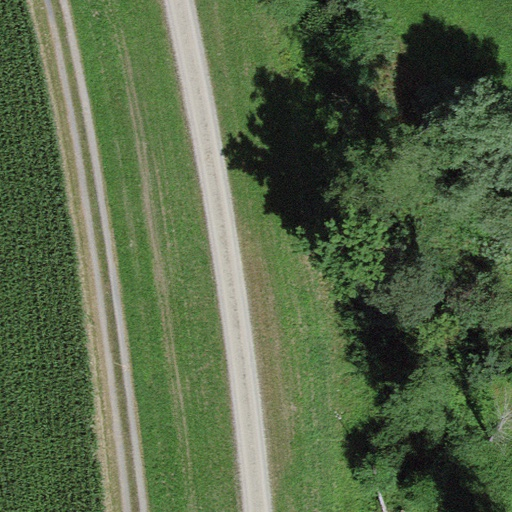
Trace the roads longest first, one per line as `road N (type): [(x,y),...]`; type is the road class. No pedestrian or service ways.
road 1 (track): [(180,0),(272,511)]
road 2 (track): [(136,511),(113,268),(52,0)]
